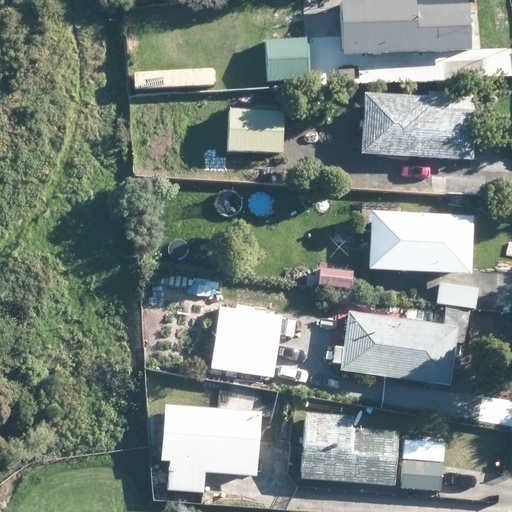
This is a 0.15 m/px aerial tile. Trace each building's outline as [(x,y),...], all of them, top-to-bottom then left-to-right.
[(305,0),(306,37),(344,36),(343,0),(305,0)] [(365,0),(368,54),(473,50),(471,4),(417,7),(416,0),(365,0)] [(310,83),(310,42),(269,42),(269,83),(310,83)] [(282,88),(282,109),(300,109),(299,87),(282,88)] [(210,95),(213,123),(227,122),(224,94),(210,95)] [(473,161),(475,133),(476,111),(427,109),(428,98),(364,94),(361,154),(411,156),(473,161)] [(227,152),(283,153),(284,112),(229,110),(227,152)] [(474,216),(400,212),(372,211),(371,230),(370,247),(369,270),(469,275),(472,275),(474,216)] [(358,229),(363,230),(368,227),(368,221),(365,216),(360,216),(355,219),(354,225),(358,229)] [(352,267),(324,264),(322,289),(350,291),(352,267)] [(480,287),(468,286),(440,282),(440,284),(437,304),(447,305),(444,324),(349,311),(346,325),(343,348),(335,346),(333,362),(341,363),(340,370),(451,386),(457,339),(467,341),(471,309),(477,310),(477,306),(480,287)] [(210,369),(274,377),(282,316),(218,308),(210,369)] [(256,477),(259,441),(261,412),(166,405),(162,462),(171,463),(169,492),(203,494),(205,473),(256,477)] [(396,486),(398,455),(400,432),(353,429),(354,414),(306,411),(304,444),(302,479),(396,486)] [(440,492),(442,463),(403,461),(401,489),(440,492)]
